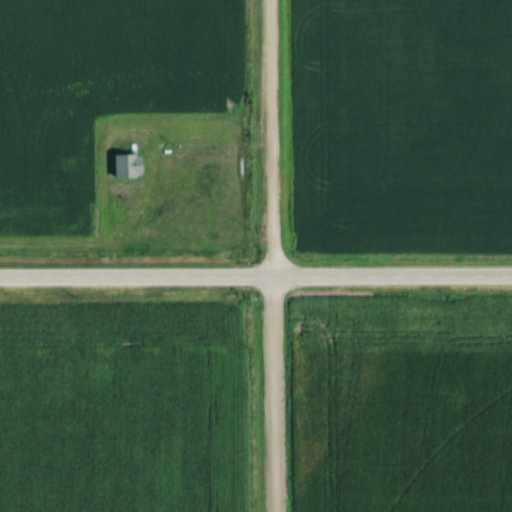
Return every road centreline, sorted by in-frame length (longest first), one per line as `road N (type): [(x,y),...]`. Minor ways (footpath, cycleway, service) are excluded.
road 1 (residential): [(278,511),(271,0)]
road 2 (tertiary): [(511,274),(0,276)]
